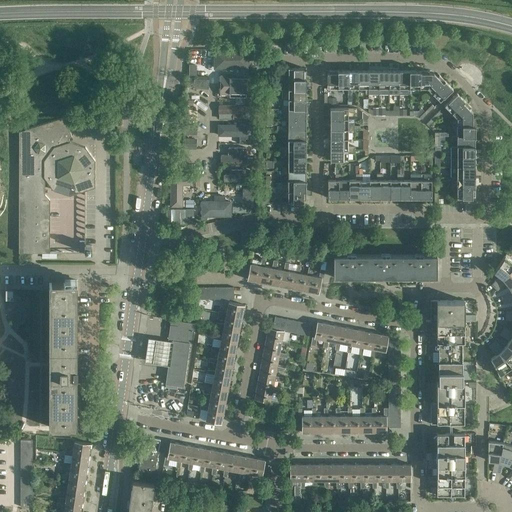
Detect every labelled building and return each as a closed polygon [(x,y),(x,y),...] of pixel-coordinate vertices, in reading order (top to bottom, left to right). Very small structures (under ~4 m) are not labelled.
[(250,50),(214,50),(214,69),(249,70),(250,50)] [(304,67),(285,67),(285,88),(288,88),(288,89),(293,89),(306,89),(306,70),(304,69),(304,67)] [(327,72),(327,88),(348,88),(349,70),(337,70),(329,70),(329,72),(327,72)] [(348,88),(348,94),(351,94),(351,88),(358,88),(358,70),(349,70),(348,88)] [(358,70),(358,88),(365,88),(365,94),(368,94),(368,70),(358,70)] [(379,94),(379,70),(368,70),(368,94),(379,94)] [(379,94),(389,94),(389,70),(379,70),(379,94)] [(389,70),(389,94),(399,94),(399,70),(389,70)] [(399,94),(406,94),(410,94),(410,88),(409,88),(409,70),(399,70),(399,94)] [(420,70),(409,70),(409,88),(410,88),(427,88),(434,72),(429,72),(429,70),(420,70)] [(437,76),(434,72),(427,88),(440,101),(453,88),(439,74),(437,76)] [(256,76),(220,75),(220,86),(229,86),(229,94),(246,94),(246,96),(256,96),(256,76)] [(194,88),(208,88),(208,76),(194,76),(194,88)] [(282,99),(288,99),(306,99),(306,89),(293,89),(288,89),(288,88),(285,88),(282,88),(282,99)] [(471,106),(457,92),(444,105),(457,118),(473,111),(469,108),(471,106)] [(282,105),(282,109),(306,109),(306,99),(288,99),(288,106),(282,105)] [(247,105),(219,105),(219,114),(232,114),(232,121),(243,121),(243,113),(247,113),(247,105)] [(418,111),(416,115),(419,116),(424,112),(425,111),(420,106),(418,111)] [(330,108),(330,118),(348,118),(348,111),(354,111),(354,108),(348,108),(330,108)] [(306,109),(282,109),(282,112),(288,112),(288,119),(306,119),(306,109)] [(473,111),(457,118),(457,135),(451,135),(451,137),(475,137),(475,125),(475,117),(473,117),(473,111)] [(19,131),(19,224),(19,252),(50,252),(50,200),(50,199),(45,194),(45,178),(54,190),(69,195),(95,187),(95,178),(94,178),(95,176),(95,160),(85,146),(70,141),(69,137),(72,136),(65,116),(19,131)] [(330,118),(330,129),(354,129),(354,125),(348,125),(348,118),(330,118)] [(282,126),(282,129),(306,129),(306,119),(288,119),(288,126),(282,126)] [(252,125),(251,125),(219,125),(219,135),(239,135),(239,143),(252,143),(252,125)] [(306,129),(282,129),(282,133),(288,133),(288,140),(306,140),(306,129)] [(330,129),(330,139),(348,139),(348,132),(354,132),(354,129),(330,129)] [(185,137),(185,148),(194,148),(195,138),(185,137)] [(475,137),(451,137),(451,139),(457,139),(457,146),(475,146),(475,137)] [(330,139),(330,149),(354,149),(354,146),(348,146),(348,139),(330,139)] [(282,147),(282,150),(306,150),(306,140),(288,140),(288,147),(282,147)] [(451,146),(451,156),(475,156),(475,146),(457,146),(451,146)] [(228,155),(221,155),(221,162),(247,163),(247,148),(228,148),(228,155)] [(330,149),(330,160),(348,160),(348,152),(354,152),(354,149),(330,149)] [(306,150),(282,150),(282,153),(288,153),(288,160),(306,160),(306,150)] [(475,156),(451,156),(451,166),(457,167),(475,167),(475,156)] [(282,167),(282,170),(306,170),(306,160),(288,160),(288,167),(282,167)] [(252,164),(252,166),(252,177),(247,177),(248,183),(258,183),(258,164),(252,164)] [(356,179),(349,179),(349,197),(359,197),(359,168),(359,165),(356,165),(356,179)] [(335,179),(328,179),(328,197),(339,197),(339,173),(339,166),(336,166),(335,179)] [(451,177),(457,177),(457,176),(462,176),(475,176),(475,167),(457,167),(451,166),(451,177)] [(362,168),(359,168),(359,197),(369,198),(369,179),(362,179),(362,168)] [(404,168),(400,168),(400,173),(400,198),(410,198),(410,180),(403,180),(404,168)] [(229,175),(224,175),(224,182),(240,182),(240,179),(246,179),(246,170),(229,170),(229,175)] [(306,170),(282,170),(282,174),(288,174),(288,180),(306,180),(306,170)] [(342,173),(339,173),(339,197),(349,197),(349,179),(342,179),(342,173)] [(369,179),(369,198),(380,198),(380,173),(377,173),(377,180),(369,179)] [(380,173),(380,198),(390,198),(390,180),(383,180),(383,173),(380,173)] [(390,180),(390,198),(400,198),(400,173),(397,173),(397,180),(390,180)] [(421,173),(410,173),(410,180),(410,198),(421,198),(421,173)] [(431,173),(421,173),(421,198),(431,198),(431,173)] [(182,184),(190,184),(190,176),(171,176),(171,206),(182,206),(182,184)] [(457,176),(457,177),(457,198),(472,198),(472,196),(475,196),(475,188),(475,176),(462,176),(457,176)] [(306,180),(288,180),(288,202),(303,202),(303,199),(306,199),(306,180)] [(250,184),(249,193),(258,193),(258,184),(250,184)] [(253,213),(253,194),(242,194),(242,206),(232,206),(232,213),(253,213)] [(230,201),(202,201),(202,216),(230,216),(230,201)] [(180,209),(174,209),(168,209),(168,225),(174,225),(181,225),(180,209)] [(334,255),(334,276),(344,276),(368,276),(368,254),(358,255),(334,255)] [(402,254),(368,254),(368,276),(402,276),(402,254)] [(402,254),(402,276),(437,276),(436,254),(402,254)] [(511,261),(504,256),(494,272),(499,276),(492,284),(495,287),(511,268),(511,261)] [(260,265),(250,263),(247,279),(259,281),(262,265),(264,266),(265,258),(261,257),(260,265)] [(264,266),(262,265),(259,281),(271,284),(274,268),(276,268),(277,260),(273,260),(271,267),(264,266)] [(276,268),(274,268),(271,284),(283,286),(286,270),(288,270),(288,263),(285,262),(283,269),(276,268)] [(286,270),(283,286),(294,288),(297,272),(300,273),(300,265),(297,264),(295,272),(288,270),(286,270)] [(310,267),(308,266),(307,274),(300,273),(297,272),(294,288),(306,290),(309,274),(311,275),(312,267),(310,267)] [(511,268),(495,287),(497,290),(505,282),(509,287),(511,284),(511,268)] [(324,269),(320,269),(319,276),(311,275),(309,274),(306,290),(318,293),(321,277),(323,277),(324,269)] [(49,282),(49,283),(52,283),(51,426),(49,426),(49,427),(77,427),(77,367),(77,282),(49,282)] [(502,296),(503,300),(511,296),(511,284),(509,287),(511,292),(502,296)] [(229,299),(227,299),(221,299),(220,303),(228,304),(226,311),(226,313),(242,317),(244,304),(229,301),(229,299)] [(430,300),(430,320),(430,321),(436,321),(436,342),(438,342),(438,362),(462,362),(462,342),(464,342),(464,300),(430,300)] [(225,316),(224,323),(224,325),(240,328),(242,317),(226,313),(226,311),(218,311),(218,314),(225,316)] [(275,316),(272,328),(279,329),(281,317),(275,316)] [(281,317),(279,329),(284,330),(285,330),(287,318),(281,317)] [(287,318),(285,330),(291,331),(293,320),(287,318)] [(184,386),(190,342),(193,343),(196,323),(189,322),(169,319),(169,320),(171,320),(169,337),(170,341),(172,341),(168,365),(165,383),(184,386)] [(299,321),(297,332),(303,334),(305,322),(299,321)] [(310,344),(311,344),(315,345),(317,337),(324,339),(326,339),(329,323),(317,321),(314,337),(312,336),(310,344)] [(223,328),(222,335),(222,337),(238,340),(240,328),(224,325),(224,323),(216,322),(216,326),(223,328)] [(305,322),(303,334),(309,335),(311,323),(305,322)] [(326,339),(324,339),(323,347),(326,347),(328,340),(335,341),(338,342),(341,326),(329,323),(326,339)] [(335,341),(334,349),(338,350),(340,342),(348,343),(348,344),(349,344),(353,328),(341,326),(338,342),(335,341)] [(284,330),(279,329),(272,328),(268,327),(265,339),(281,342),(281,344),(289,345),(289,342),(282,340),(284,330)] [(511,331),(504,327),(502,331),(511,336),(511,331)] [(349,344),(348,344),(347,351),(350,352),(352,344),(359,346),(361,346),(364,330),(353,328),(349,344)] [(361,346),(359,346),(358,354),(362,354),(364,346),(371,348),(373,348),(376,333),(364,330),(361,346)] [(511,336),(502,331),(500,335),(510,340),(507,345),(511,349),(511,336)] [(373,348),(371,348),(370,353),(370,356),(374,357),(375,349),(385,350),(386,348),(387,339),(388,335),(376,333),(373,348)] [(213,338),(216,338),(221,339),(220,347),(219,349),(235,352),(238,340),(222,337),(222,335),(214,334),(213,338)] [(172,341),(170,341),(147,338),(143,362),(168,365),(172,341)] [(281,342),(265,339),(263,351),(279,354),(279,356),(287,357),(287,354),(280,352),(281,344),(281,342)] [(387,339),(386,348),(400,348),(400,342),(387,339)] [(495,340),(492,343),(511,367),(511,366),(511,349),(507,345),(502,349),(495,340)] [(496,354),(490,358),(499,376),(511,367),(492,343),(489,346),(496,354)] [(219,351),(217,359),(217,361),(233,364),(235,352),(219,349),(220,347),(212,346),(211,350),(219,351)] [(263,351),(261,363),(277,366),(276,368),(284,369),(285,365),(277,364),(279,356),(279,354),(263,351)] [(217,363),(215,370),(215,372),(231,375),(233,364),(217,361),(217,359),(209,358),(209,361),(217,363)] [(436,402),(430,402),(430,423),(464,423),(464,382),(462,381),(462,362),(438,362),(438,381),(436,381),(436,402)] [(261,363),(259,375),(275,378),(274,380),(282,381),(283,377),(275,376),(276,368),(277,366),(261,363)] [(215,370),(207,370),(206,373),(214,375),(213,382),(213,384),(229,387),(231,375),(215,372),(215,370)] [(259,375),(257,386),(272,389),(272,392),(280,392),(281,389),(273,387),(274,380),(275,378),(259,375)] [(213,382),(205,381),(204,385),(212,387),(211,394),(210,396),(226,399),(229,387),(213,384),(213,382)] [(272,389),(257,386),(254,399),(270,402),(270,404),(278,405),(278,401),(271,399),(272,392),(272,389)] [(210,398),(208,406),(208,408),(224,411),(226,399),(210,396),(211,394),(203,393),(202,397),(210,398)] [(207,410),(206,420),(222,423),(224,411),(208,408),(208,406),(200,405),(199,409),(207,410)] [(350,415),(350,432),(362,432),(362,415),(364,415),(363,408),(359,407),(359,415),(352,415),(350,415)] [(362,415),(362,432),(374,431),(373,415),(376,415),(375,407),(371,408),(371,415),(364,415),(362,415)] [(376,415),(373,415),(374,431),(386,431),(386,427),(386,420),(386,415),(388,415),(388,414),(388,407),(383,407),(383,415),(376,415)] [(311,415),(301,416),(301,432),(314,432),(314,415),(316,415),(315,408),(311,408),(311,415)] [(314,415),(314,432),(326,432),(326,416),(328,415),(327,408),(324,408),(323,415),(316,415),(314,415)] [(326,416),(326,432),(338,432),(338,416),(340,416),(339,408),(335,408),(335,416),(328,415),(326,416)] [(338,416),(338,432),(350,432),(350,415),(352,415),(351,408),(347,408),(347,416),(340,416),(338,416)] [(464,433),(436,433),(436,495),(464,495),(464,433)] [(154,472),(160,439),(151,437),(145,436),(142,448),(138,469),(138,470),(154,473),(154,472)] [(67,438),(66,442),(71,443),(71,446),(73,446),(73,451),(73,453),(89,455),(90,443),(74,441),(74,439),(67,438)] [(163,464),(167,465),(169,458),(176,459),(179,460),(182,443),(170,441),(167,457),(165,457),(163,464)] [(488,441),(488,460),(494,461),(492,471),(496,472),(503,442),(488,441)] [(511,445),(503,442),(496,472),(500,473),(502,462),(508,464),(511,455),(511,445)] [(179,460),(176,459),(176,467),(179,467),(181,460),(188,461),(190,462),(194,446),(182,443),(179,460)] [(190,462),(188,461),(188,469),(191,470),(193,462),(200,464),(202,464),(205,448),(194,446),(190,462)] [(202,464),(200,464),(199,471),(203,472),(204,464),(212,466),(214,466),(217,450),(205,448),(202,464)] [(72,455),(71,463),(71,464),(87,467),(89,455),(73,453),(73,451),(65,450),(64,454),(72,455)] [(214,466),(212,466),(211,474),(215,474),(216,467),(224,468),(226,469),(229,452),(217,450),(214,466)] [(226,469),(224,468),(223,476),(226,477),(228,469),(236,470),(238,471),(241,455),(229,452),(226,469)] [(238,471),(236,470),(235,478),(238,479),(240,471),(247,473),(250,473),(253,457),(241,455),(238,471)] [(250,473),(247,473),(246,480),(250,481),(252,474),(262,475),(265,459),(253,457),(250,473)] [(71,464),(71,463),(63,462),(63,466),(70,467),(69,475),(69,477),(85,479),(87,467),(71,464)] [(288,480),(287,488),(292,488),(292,480),(297,480),(297,485),(294,485),(294,497),(301,497),(301,493),(300,493),(300,488),(300,480),(302,480),(302,464),(290,464),(289,480),(288,480)] [(302,480),(300,480),(300,488),(304,488),(304,480),(312,480),(314,480),(314,464),(302,464),(302,480)] [(314,480),(312,480),(312,488),(316,488),(316,480),(324,480),(326,480),(326,464),(314,464),(314,480)] [(338,464),(326,464),(326,480),(324,480),(324,488),(328,488),(328,480),(335,480),(338,480),(338,464)] [(350,480),(350,464),(338,464),(338,480),(335,480),(336,488),(340,488),(340,480),(348,480),(350,480)] [(350,480),(348,480),(348,488),(352,488),(352,480),(360,480),(362,480),(362,464),(350,464),(350,480)] [(362,480),(360,480),(360,488),(364,488),(364,480),(372,480),(374,480),(374,464),(362,464),(362,480)] [(374,480),(372,480),(372,488),(377,488),(376,480),(384,480),(386,480),(386,464),(374,464),(374,480)] [(386,480),(384,480),(385,488),(388,488),(388,480),(396,480),(398,480),(398,464),(386,464),(386,480)] [(398,480),(396,480),(397,488),(400,488),(400,480),(410,480),(410,464),(398,464),(398,480)] [(69,477),(69,475),(61,474),(61,478),(69,479),(68,486),(67,488),(83,491),(85,479),(69,477)] [(132,480),(127,511),(149,511),(154,484),(132,480)] [(67,491),(66,498),(66,500),(82,503),(83,491),(67,488),(68,486),(60,486),(59,490),(67,491)] [(65,503),(64,510),(64,511),(80,511),(82,503),(66,500),(66,498),(58,498),(57,501),(65,503)]
